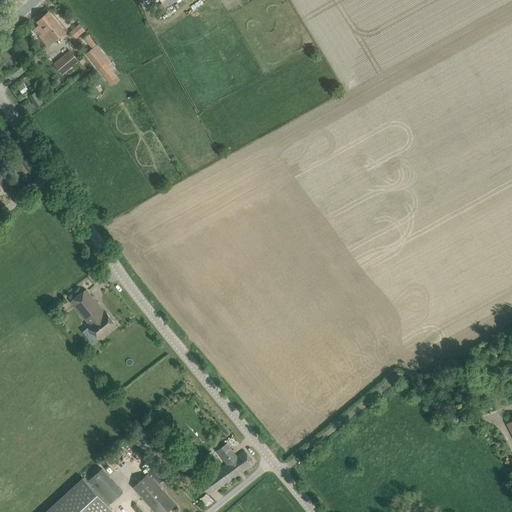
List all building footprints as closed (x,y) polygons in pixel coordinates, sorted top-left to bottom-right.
[(34,29),(49,46),(65,32),(49,12),(38,21),(40,24),(34,29)] [(79,24),(74,29),(79,35),(85,30),(79,24)] [(89,35),(85,39),(92,47),(96,44),(89,35)] [(94,48),(87,54),(112,85),(119,79),(112,70),(94,48)] [(55,64),(64,74),(80,60),(70,50),(55,64)] [(23,82),(17,87),(24,94),(30,89),(23,82)] [(30,95),(37,106),(43,102),(36,91),(30,95)] [(87,289),(71,301),(90,326),(90,327),(98,338),(99,338),(109,331),(117,325),(107,312),(106,313),(87,289)] [(162,416),(148,429),(153,435),(168,423),(162,416)] [(227,463),(200,483),(210,494),(254,462),(245,450),(237,456),(227,443),(219,449),(217,450),(227,463)] [(188,454),(183,460),(190,466),(195,461),(188,454)] [(157,467),(151,473),(160,483),(166,477),(157,467)] [(90,480),(110,503),(123,491),(102,468),(90,480)] [(133,487),(146,501),(156,511),(166,511),(176,504),(148,474),(133,487)] [(84,477),(45,511),(109,511),(113,509),(84,477)]
